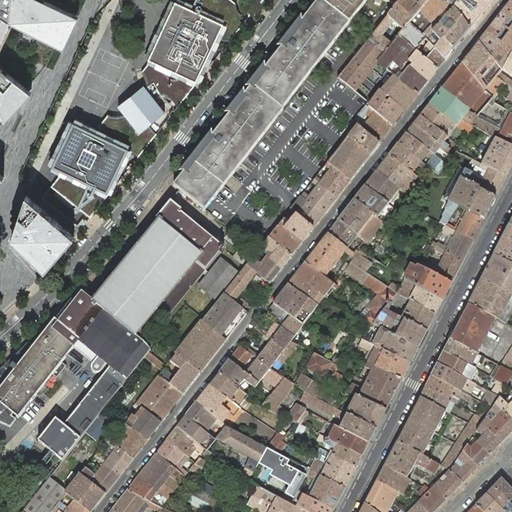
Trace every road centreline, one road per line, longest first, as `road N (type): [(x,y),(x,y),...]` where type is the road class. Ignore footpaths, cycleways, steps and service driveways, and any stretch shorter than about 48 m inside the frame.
road 1 (residential): [(101,511),(502,0)]
road 2 (tertiary): [(0,337),(112,225),(291,0)]
road 3 (tertiary): [(511,190),(346,511)]
road 4 (unknown): [(260,166),(343,55)]
